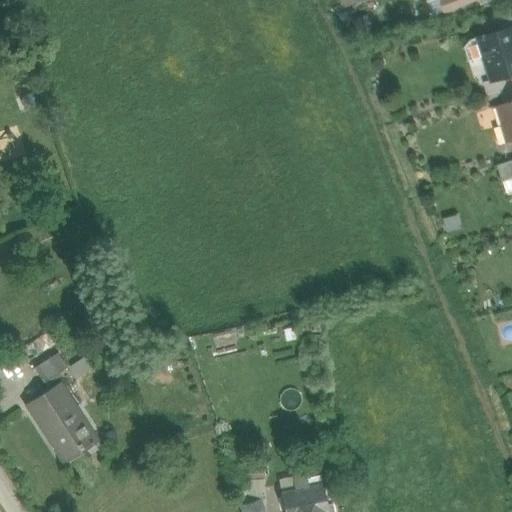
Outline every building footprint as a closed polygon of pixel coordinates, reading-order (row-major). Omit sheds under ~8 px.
[(427,0),(428,1),(430,0),(441,0),(445,11),(472,0),(480,0),(481,2),(488,0),(427,0)] [(441,0),(430,0),(428,1),(434,15),(445,11),(441,0)] [(347,12),(340,14),(342,21),(349,19),(347,12)] [(511,24),(509,14),(482,21),(486,35),(511,26),(511,24)] [(368,16),(352,23),(356,34),(372,28),(368,16)] [(511,26),(486,35),(480,37),(486,56),(493,79),(494,80),(511,74),(511,26)] [(472,39),(466,46),(469,60),(486,56),(480,37),(472,39)] [(374,67),(377,70),(382,70),(385,67),(385,63),(382,59),(377,59),(374,62),(374,67)] [(511,74),(494,80),(493,79),(484,82),(488,95),(499,91),(511,87),(511,74)] [(511,87),(499,91),(503,104),(511,100),(511,87)] [(511,100),(503,104),(499,105),(505,125),(510,123),(511,128),(511,138),(509,139),(510,142),(511,140),(511,100)] [(497,146),(510,142),(509,139),(511,138),(511,128),(510,123),(505,125),(492,129),(497,146)] [(511,160),(498,165),(503,181),(511,178),(511,160)] [(511,178),(503,181),(507,192),(511,192),(511,178)] [(459,215),(444,218),(447,232),(462,229),(459,215)] [(175,345),(155,349),(157,360),(177,356),(175,345)] [(57,354),(35,368),(43,381),(65,367),(57,354)] [(93,435),(60,384),(31,403),(52,435),(48,438),(63,461),(84,448),(81,442),(93,435)] [(263,463),(237,466),(239,483),(265,480),(263,463)] [(297,483),(298,490),(308,488),(307,480),(297,483)] [(298,490),(282,494),(286,511),(328,511),(322,485),(308,488),(298,490)] [(265,511),(261,499),(240,506),(242,511),(265,511)] [(330,504),(331,511),(345,511),(343,502),(330,504)]
